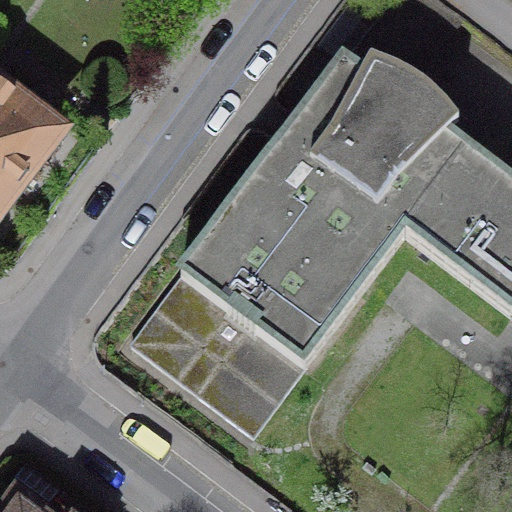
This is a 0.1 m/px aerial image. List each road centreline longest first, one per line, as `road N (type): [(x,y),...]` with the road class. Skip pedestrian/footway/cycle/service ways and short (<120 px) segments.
road 1 (residential): [(10,373),(286,0)]
road 2 (residential): [(10,373),(191,511)]
